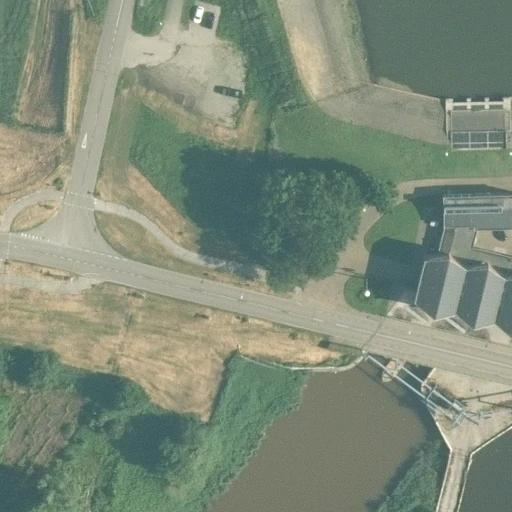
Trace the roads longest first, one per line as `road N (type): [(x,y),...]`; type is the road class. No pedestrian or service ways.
road 1 (tertiary): [(511,365),(63,256)]
road 2 (tertiary): [(63,256),(122,0)]
